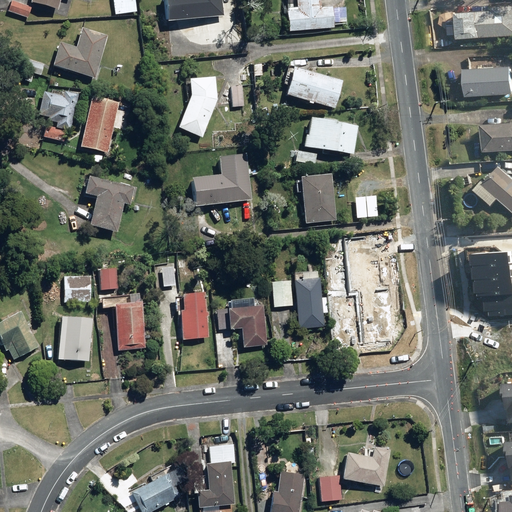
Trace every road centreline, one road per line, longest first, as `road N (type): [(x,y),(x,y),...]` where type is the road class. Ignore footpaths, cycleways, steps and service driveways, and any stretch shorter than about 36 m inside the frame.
road 1 (residential): [(40,511),(83,447),(152,411),(449,376)]
road 2 (residential): [(449,376),(398,0)]
road 3 (residential): [(465,511),(449,376)]
